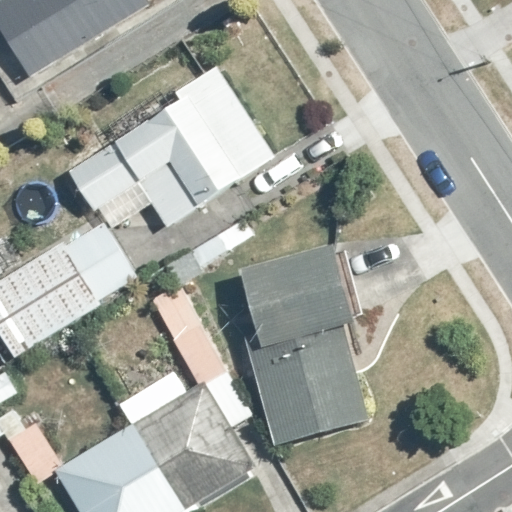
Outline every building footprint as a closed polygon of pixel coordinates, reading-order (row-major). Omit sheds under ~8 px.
[(0,0),(0,1),(41,72),(155,0),(0,0)] [(84,169),(124,231),(142,219),(157,242),(230,193),(236,201),(296,161),(231,65),(188,94),(192,100),(131,142),(154,177),(144,183),(119,145),(84,169)] [(0,100),(0,144),(5,142),(0,133),(0,128),(12,121),(0,100)] [(0,289),(0,317),(26,359),(149,277),(113,222),(79,245),(75,239),(0,289)] [(0,247),(0,277),(14,269),(0,247)] [(389,423),(362,324),(384,318),(362,247),(256,279),(278,351),(259,357),(288,453),(389,423)] [(143,428),(68,474),(91,511),(191,511),(268,464),(246,428),(267,415),(185,285),(160,300),(212,382),(198,391),(185,369),(128,405),(143,428)] [(0,444),(14,435),(46,483),(74,463),(32,401),(7,418),(0,408),(26,391),(0,353),(0,444)]
